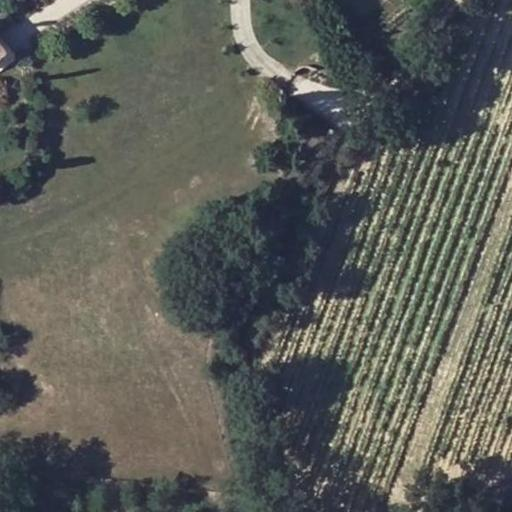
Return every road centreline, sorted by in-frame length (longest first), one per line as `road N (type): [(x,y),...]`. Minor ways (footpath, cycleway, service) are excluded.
road 1 (track): [(273,511),(238,401),(234,341),(359,119)]
road 2 (residential): [(359,119),(456,0)]
